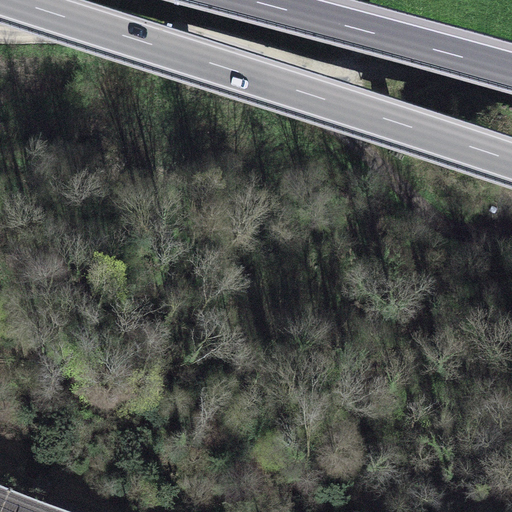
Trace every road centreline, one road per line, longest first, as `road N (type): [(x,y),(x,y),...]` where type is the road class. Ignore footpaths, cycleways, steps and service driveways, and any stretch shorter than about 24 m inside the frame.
road 1 (motorway): [(9,0),(511,162)]
road 2 (motorway): [(511,71),(247,0)]
